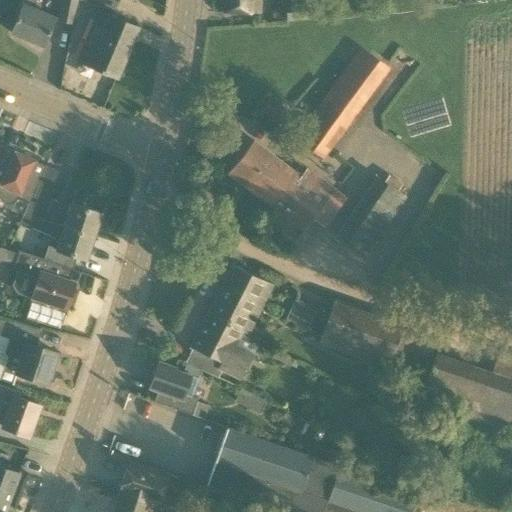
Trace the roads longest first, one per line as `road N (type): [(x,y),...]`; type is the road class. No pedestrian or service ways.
road 1 (track): [(511,330),(313,278),(227,241),(152,194)]
road 2 (tertiary): [(52,511),(111,343),(162,147)]
road 3 (residential): [(162,147),(0,87)]
road 4 (tertiary): [(162,147),(187,0)]
